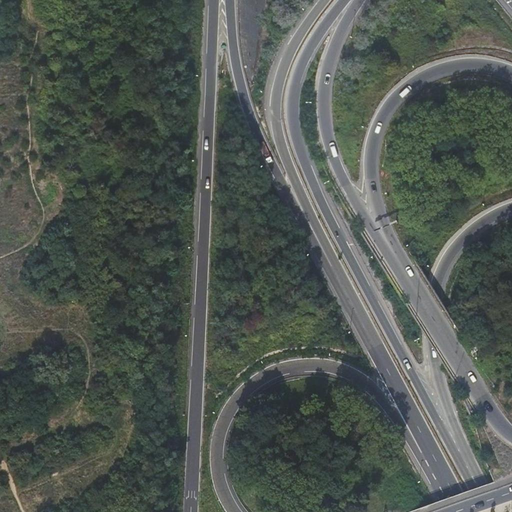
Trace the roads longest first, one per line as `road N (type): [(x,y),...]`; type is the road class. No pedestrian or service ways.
road 1 (motorway): [(468,469),(299,152),(291,102),(297,75),(344,0)]
road 2 (motorway): [(212,0),(189,511)]
road 3 (primary): [(233,511),(218,467),(221,426),(231,404),(272,371),(314,365),(352,373),(384,401),(417,454),(436,464)]
road 4 (motorway): [(409,277),(373,194),(380,120),(402,91),(433,71),(472,64),(511,70)]
road 5 (motorway): [(409,277),(371,231),(336,166),(324,123),(332,53),(358,0)]
road 6 (motorway): [(468,469),(434,355),(438,282),(457,244),(511,207)]
road 7 (motorway): [(325,0),(287,58),(275,102),(280,145),(331,267)]
road 8 (motorway): [(231,0),(249,116),(331,267)]
road 9 (motorway): [(331,267),(436,464)]
road 10 (motorway): [(511,435),(409,277)]
